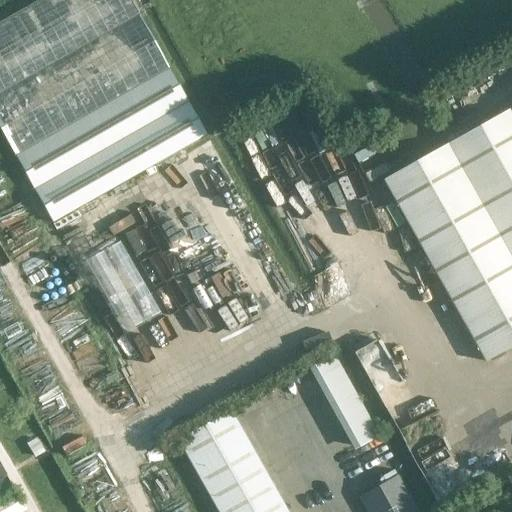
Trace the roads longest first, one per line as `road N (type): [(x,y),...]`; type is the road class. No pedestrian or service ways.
road 1 (unknown): [(511,422),(485,382),(437,339),(373,317),(344,318),(228,381),(115,457)]
road 2 (unknown): [(115,457),(0,252)]
